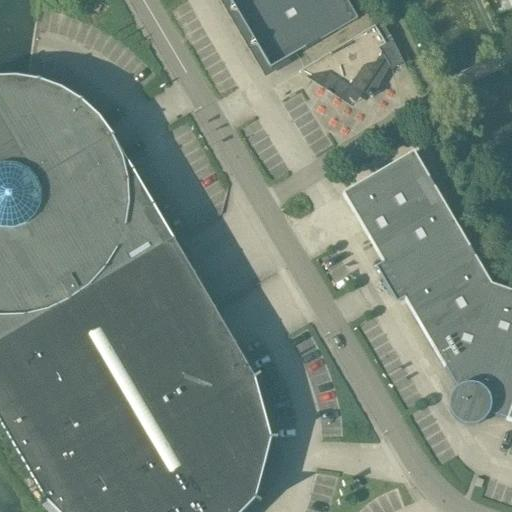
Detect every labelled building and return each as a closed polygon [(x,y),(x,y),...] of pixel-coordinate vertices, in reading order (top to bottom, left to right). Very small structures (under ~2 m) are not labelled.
[(228,0),(270,71),(358,19),(346,0),(228,0)] [(300,72),(300,74),(303,72),(350,97),(354,96),(359,95),(361,91),(373,98),(389,68),(390,67),(379,49),(386,45),(385,44),(392,40),(382,23),(375,27),(300,72)] [(0,343),(173,241),(154,209),(134,174),(127,163),(117,145),(113,138),(104,126),(93,113),(81,103),(70,96),(53,88),(38,83),(27,80),(11,79),(0,79),(0,343)] [(491,285),(414,153),(343,195),(383,264),(420,327),(491,285)] [(0,343),(0,423),(5,433),(26,469),(46,502),(47,503),(55,511),(244,511),(255,502),(256,500),(271,441),(271,439),(255,381),(235,347),(174,243),(175,243),(174,241),(173,241),(0,343)] [(489,415),(490,413),(511,351),(511,293),(491,285),(420,327),(457,390),(455,391),(454,393),(452,395),(451,397),(450,398),(450,400),(449,402),(449,405),(448,406),(449,409),(449,411),(449,413),(450,415),(451,417),(452,419),(453,420),(456,423),(458,425),(460,426),(463,427),(465,428),(468,428),(471,428),(474,428),(476,427),(479,426),(481,425),(484,423),(486,420),(487,419),(489,416),(489,415)] [(489,415),(511,422),(511,351),(490,413),(489,415)]
